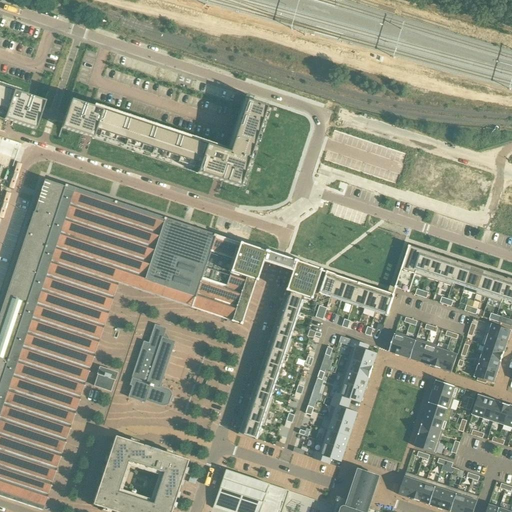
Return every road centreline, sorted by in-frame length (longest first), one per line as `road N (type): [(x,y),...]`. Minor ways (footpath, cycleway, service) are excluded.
road 1 (residential): [(301,187),(326,111),(0,5)]
road 2 (residential): [(0,234),(22,167),(40,153),(286,232)]
road 3 (residential): [(217,446),(286,232)]
road 4 (residential): [(511,257),(301,187)]
road 5 (residential): [(349,463),(383,357),(434,374)]
road 6 (residential): [(349,463),(338,486),(217,446)]
